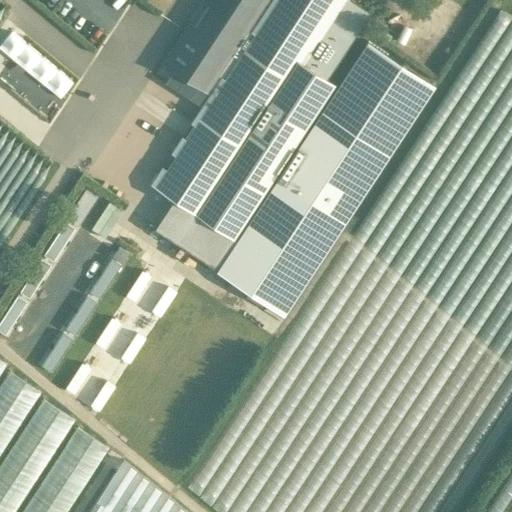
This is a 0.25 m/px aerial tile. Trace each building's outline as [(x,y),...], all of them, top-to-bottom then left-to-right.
[(202,0),(201,2),(206,5),(193,25),(188,22),(161,64),(209,95),(170,153),(174,155),(165,168),(162,166),(150,183),(173,198),(153,229),(283,314),(433,85),(366,41),(237,239),(234,238),(335,83),(330,79),(371,12),(350,0),(202,0)] [(511,14),(499,9),(489,31),(501,33),(500,40),(511,41),(511,14)] [(83,187),(0,315),(0,331),(8,336),(98,196),(83,187)] [(123,262),(129,252),(119,246),(113,256),(123,262)] [(5,368),(0,376),(0,446),(37,388),(5,368)] [(38,396),(0,458),(0,511),(11,511),(70,415),(38,396)] [(18,511),(63,511),(104,444),(72,424),(18,511)] [(186,511),(123,460),(88,511),(186,511)]
